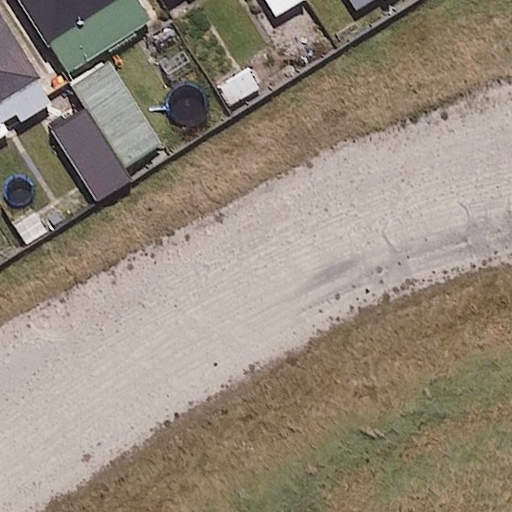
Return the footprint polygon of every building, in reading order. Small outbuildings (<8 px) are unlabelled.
[(152,19),(139,0),(17,0),(65,74),(152,19)] [(299,0),(265,0),(275,15),(299,0)] [(378,0),(347,0),(356,13),(378,0)] [(0,134),(53,103),(0,17),(0,134)] [(159,143),(108,62),(73,84),(124,165),(159,143)] [(127,181),(84,109),(51,128),(94,200),(127,181)]
